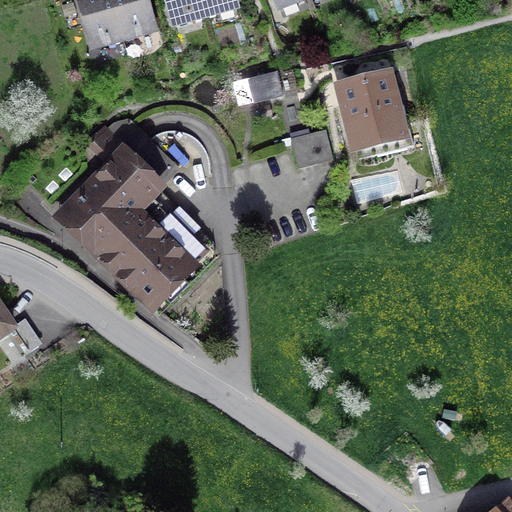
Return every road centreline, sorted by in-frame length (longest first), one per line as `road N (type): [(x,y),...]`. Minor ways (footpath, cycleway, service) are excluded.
road 1 (tertiary): [(245,408),(130,329),(0,261)]
road 2 (residential): [(245,408),(220,195)]
road 3 (tertiary): [(388,511),(245,408)]
